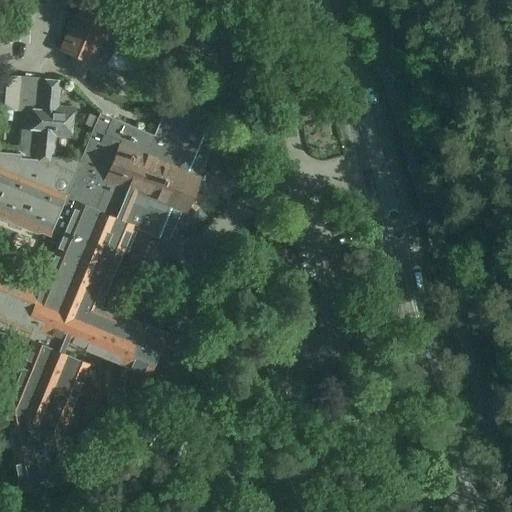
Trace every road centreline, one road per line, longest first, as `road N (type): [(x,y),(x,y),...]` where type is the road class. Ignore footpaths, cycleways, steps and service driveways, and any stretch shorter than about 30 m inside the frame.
road 1 (secondary): [(473,511),(406,271)]
road 2 (secondary): [(406,271),(408,233),(387,161),(364,86),(341,55)]
road 3 (secondary): [(341,55),(342,92),(386,243),(406,271)]
